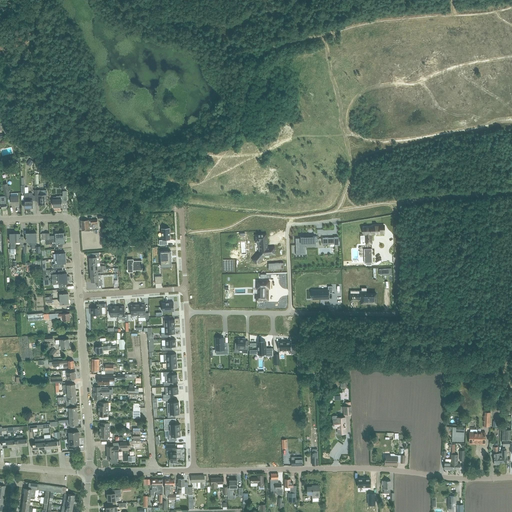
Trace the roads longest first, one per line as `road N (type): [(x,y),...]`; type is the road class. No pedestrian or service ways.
road 1 (unclassified): [(193,471),(366,468),(511,478)]
road 2 (track): [(347,212),(346,119),(362,92),(511,57)]
road 3 (residential): [(397,203),(398,313),(290,313)]
road 4 (residential): [(184,288),(180,209),(286,220)]
road 5 (residential): [(88,471),(79,296)]
road 6 (residential): [(193,471),(186,313)]
road 7 (residential): [(79,296),(75,225),(66,218),(0,220)]
road 8 (residential): [(152,471),(143,334)]
